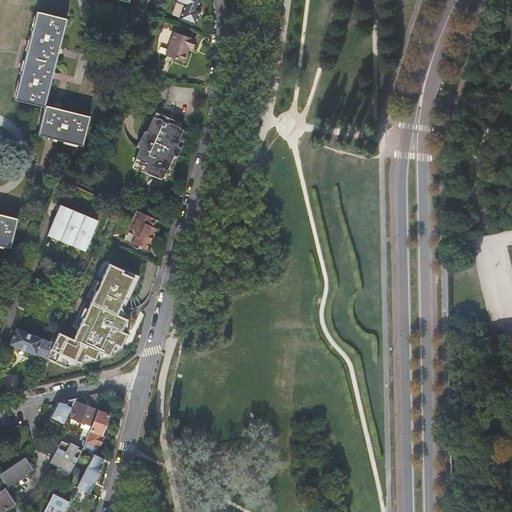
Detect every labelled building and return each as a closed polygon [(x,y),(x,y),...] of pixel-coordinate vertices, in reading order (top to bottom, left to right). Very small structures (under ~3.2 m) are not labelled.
[(175,0),(175,2),(185,6),(180,20),(195,26),(199,16),(195,15),(196,11),(200,0),(175,0)] [(37,13),(33,31),(63,38),(67,20),(37,13)] [(83,147),(90,118),(46,106),(63,38),(33,31),(15,101),(45,109),(38,136),(83,147)] [(195,41),(176,34),(167,57),(186,64),(189,54),(188,54),(190,49),(191,50),(195,41)] [(165,174),(170,176),(179,156),(188,134),(188,133),(187,132),(181,129),(182,125),(182,124),(182,123),(181,123),(156,112),(155,114),(148,132),(146,131),(143,139),(142,138),(138,148),(141,149),(135,164),(146,169),(145,173),(162,181),(165,174)] [(146,169),(135,164),(133,167),(133,168),(134,169),(135,169),(145,173),(146,169)] [(60,206),(55,218),(59,219),(56,225),(53,224),(47,236),(85,251),(90,241),(93,232),(98,222),(60,206)] [(142,213),(138,212),(130,229),(132,230),(133,230),(133,231),(134,232),(135,233),(135,234),(135,235),(135,236),(134,237),(131,243),(147,251),(157,229),(155,229),(153,227),(156,220),(149,217),(142,213)] [(0,214),(0,246),(10,249),(18,219),(0,214)] [(137,275),(101,262),(67,336),(53,331),(42,358),(64,365),(100,359),(116,353),(132,321),(119,314),(137,275)] [(11,302),(15,290),(10,288),(5,300),(11,302)] [(41,355),(45,340),(17,329),(10,345),(36,355),(37,354),(41,355)] [(88,436),(88,435),(98,410),(99,393),(91,395),(90,407),(78,403),(72,418),(83,422),(82,425),(85,426),(86,424),(88,425),(87,429),(84,428),(82,434),(88,436)] [(63,423),(76,399),(59,402),(50,418),(63,423)] [(109,415),(98,411),(91,430),(90,430),(88,435),(88,436),(85,442),(100,448),(104,436),(102,435),(109,415)] [(70,423),(84,428),(87,429),(88,425),(86,424),(85,426),(82,425),(83,422),(72,418),(70,423)] [(54,465),(66,472),(78,449),(62,441),(50,463),(54,465)] [(66,472),(70,474),(81,451),(78,449),(66,472)] [(104,459),(94,454),(77,487),(90,493),(94,486),(91,485),(96,474),(104,459)] [(0,476),(7,487),(33,469),(25,457),(0,474),(0,476)] [(91,485),(94,486),(99,475),(96,474),(91,485)] [(0,511),(4,509),(6,511),(15,504),(5,488),(0,491),(0,511)] [(70,502),(55,494),(45,511),(64,511),(68,505),(70,502)]
